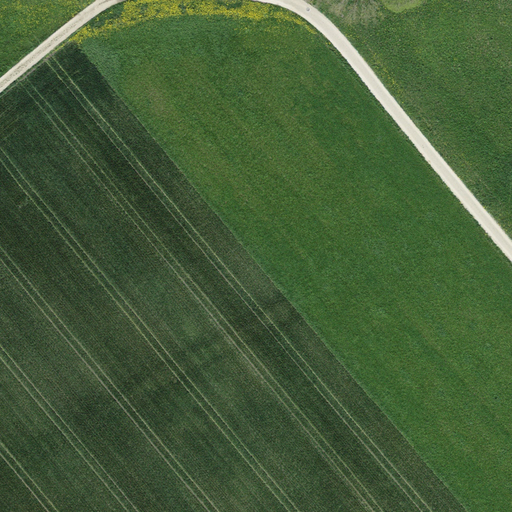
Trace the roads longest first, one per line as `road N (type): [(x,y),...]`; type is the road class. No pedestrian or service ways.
road 1 (track): [(282,0),(342,42),(511,252)]
road 2 (track): [(111,0),(0,86)]
